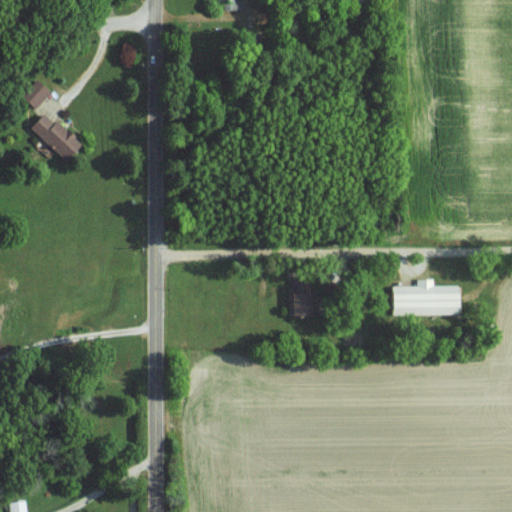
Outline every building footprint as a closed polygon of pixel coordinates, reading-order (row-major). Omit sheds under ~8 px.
[(32,108),(47,92),(34,79),(18,95),(32,108)] [(27,126),(62,159),(77,143),(42,110),(27,126)] [(454,284),(431,285),(431,278),(415,278),(415,285),(387,285),(388,314),(455,313),(454,284)] [(288,315),(305,315),(306,280),(289,280),(288,315)] [(7,511),(24,511),(23,500),(6,501),(7,511)]
